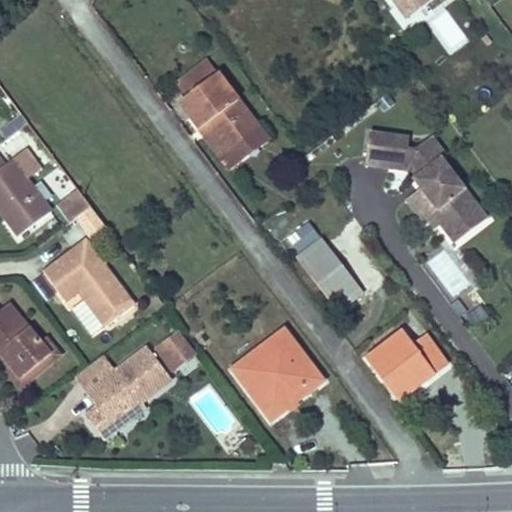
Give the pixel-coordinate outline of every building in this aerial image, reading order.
[(422,0),(404,0),(396,6),(406,19),(426,4),(422,0)] [(441,17),(432,23),(441,38),(450,32),(441,17)] [(208,61),(178,84),(188,96),(217,74),(208,61)] [(179,103),(199,130),(206,125),(226,152),(258,128),(217,74),(188,96),(179,103)] [(18,114),(2,126),(9,137),(26,125),(18,114)] [(206,125),(199,130),(220,157),(226,152),(206,125)] [(226,152),(220,157),(229,169),(267,140),(258,128),(226,152)] [(426,184),(420,189),(423,192),(445,221),(439,225),(453,244),(486,219),(440,160),(444,156),(431,140),(417,150),(406,149),(408,139),(368,133),(364,165),(406,171),(416,172),(426,184)] [(24,151),(11,160),(26,181),(39,171),(24,151)] [(0,163),(0,214),(16,236),(49,212),(26,181),(11,160),(3,167),(0,163)] [(426,184),(416,172),(406,171),(420,189),(426,184)] [(76,191),(67,198),(80,216),(89,209),(76,191)] [(445,221),(423,192),(417,197),(409,204),(431,232),(439,225),(445,221)] [(297,254),(319,237),(308,222),(285,239),(297,254)] [(360,294),(319,240),(295,259),(336,312),(360,294)] [(64,301),(76,291),(82,287),(104,316),(99,320),(105,328),(132,307),(84,242),(43,274),(64,301)] [(82,287),(76,291),(99,320),(104,316),(82,287)] [(0,353),(21,378),(49,354),(40,342),(8,303),(0,310),(0,353)] [(480,309),(466,319),(474,331),(489,320),(480,309)] [(231,371),(266,416),(289,398),(293,404),(321,383),(282,331),(231,371)] [(401,331),(366,359),(396,400),(445,363),(425,337),(412,347),(401,331)] [(158,346),(175,367),(192,355),(175,333),(158,346)] [(0,353),(0,365),(20,389),(59,356),(44,339),(40,342),(49,354),(21,378),(0,353)] [(153,350),(170,372),(175,367),(158,346),(153,350)] [(117,376),(88,399),(95,408),(83,417),(102,441),(115,432),(110,426),(140,404),(170,381),(144,348),(114,372),(117,376)] [(74,381),(88,399),(117,376),(114,372),(103,358),(74,381)] [(289,398),(266,416),(271,422),(293,404),(289,398)] [(140,404),(110,426),(115,432),(144,409),(140,404)]
